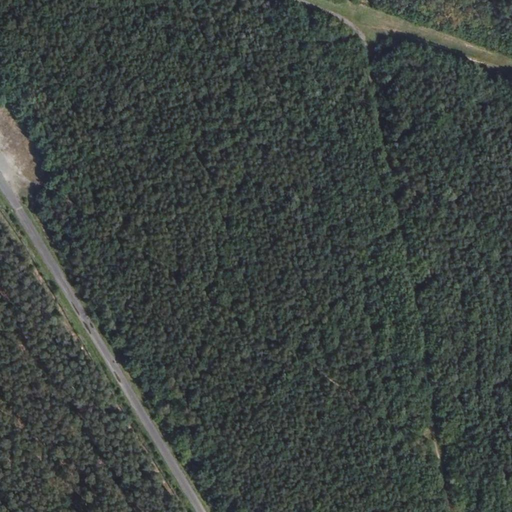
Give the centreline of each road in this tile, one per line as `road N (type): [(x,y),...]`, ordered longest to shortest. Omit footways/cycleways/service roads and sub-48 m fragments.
road 1 (unclassified): [(0,181),(202,511)]
road 2 (track): [(355,13),(511,67)]
road 3 (unknown): [(185,482),(47,511)]
